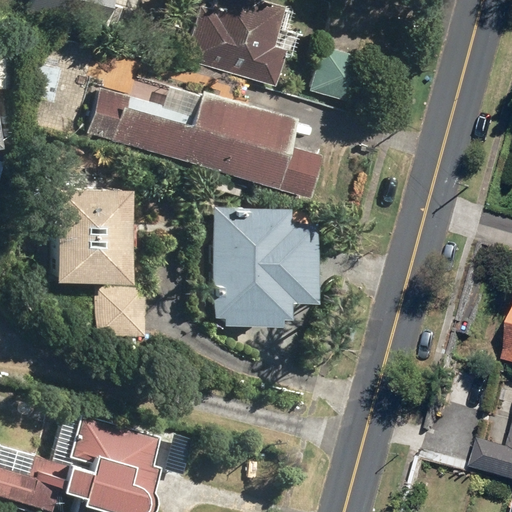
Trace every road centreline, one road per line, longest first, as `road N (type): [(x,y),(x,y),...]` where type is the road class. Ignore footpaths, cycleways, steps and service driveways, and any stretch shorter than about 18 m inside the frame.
road 1 (tertiary): [(344,511),(483,0)]
road 2 (unknown): [(367,427),(0,329)]
